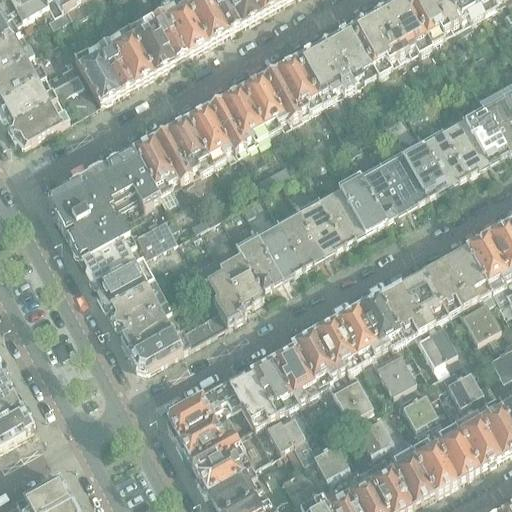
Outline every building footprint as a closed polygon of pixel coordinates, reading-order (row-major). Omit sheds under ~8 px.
[(0,0),(0,28),(43,4),(40,0),(0,0)] [(40,0),(43,4),(49,15),(54,23),(48,27),(51,31),(52,35),(70,25),(72,28),(74,27),(75,29),(91,19),(84,6),(92,2),(93,3),(95,2),(98,0),(40,0)] [(231,40),(219,17),(230,11),(223,0),(188,0),(184,3),(211,51),(231,40)] [(263,22),(250,0),(223,0),(230,11),(219,17),(231,40),(263,22)] [(285,10),(279,0),(250,0),(263,22),(285,10)] [(302,0),(279,0),(285,10),(302,0)] [(449,38),(438,18),(448,13),(441,0),(418,0),(405,8),(432,55),(433,54),(432,52),(446,45),(443,41),(449,38)] [(483,26),(468,0),(441,0),(448,13),(438,18),(449,38),(468,27),(472,33),(483,26)] [(500,9),(495,0),(468,0),(483,26),(486,25),(485,23),(498,16),(496,12),(500,9)] [(511,0),(495,0),(500,9),(511,2),(511,0)] [(211,51),(184,3),(162,15),(176,41),(163,49),(176,71),(211,51)] [(0,55),(21,44),(14,32),(22,28),(22,29),(49,15),(43,4),(0,28),(0,55)] [(432,55),(405,8),(385,19),(396,39),(382,47),(394,69),(416,56),(420,62),(432,55)] [(163,49),(176,41),(162,15),(131,33),(158,81),(176,71),(163,49)] [(511,29),(511,20),(510,18),(503,22),(508,32),(511,29)] [(394,69),(382,47),(396,39),(385,19),(353,37),(377,83),(379,85),(393,77),(389,71),(394,69)] [(0,81),(34,62),(60,49),(52,35),(51,31),(22,46),(21,44),(0,55),(0,81)] [(158,81),(131,33),(107,46),(121,74),(108,80),(120,102),(158,81)] [(377,83),(353,37),(330,50),(341,71),(329,77),(341,99),(342,98),(344,102),(377,83)] [(108,80),(121,74),(107,46),(74,64),(101,113),(120,102),(108,80)] [(341,99),(329,77),(341,71),(330,50),(297,68),(322,114),(337,105),(335,102),(341,99)] [(65,61),(51,69),(57,80),(71,71),(65,61)] [(0,111),(47,85),(34,62),(0,81),(0,111)] [(322,114),(297,68),(276,80),(288,103),(276,109),(287,129),(288,129),(290,132),(303,125),(301,121),(308,117),(310,121),(322,114)] [(287,129),(276,109),(288,103),(276,80),(243,98),(269,144),(283,136),(281,132),(287,129)] [(67,103),(55,81),(47,85),(0,111),(0,122),(2,126),(7,126),(11,134),(58,107),(67,103)] [(95,110),(85,93),(67,103),(79,125),(98,115),(95,110)] [(269,144),(243,98),(222,110),(235,133),(223,139),(233,159),(235,163),(248,156),(246,152),(254,148),(255,151),(269,144)] [(511,117),(505,105),(484,116),(508,158),(511,155),(511,117)] [(31,152),(71,130),(58,107),(11,134),(8,137),(14,150),(18,149),(22,155),(24,156),(30,152),(31,152)] [(233,159),(223,139),(235,133),(222,110),(188,129),(214,174),(228,166),(226,163),(233,159)] [(510,161),(508,158),(484,116),(464,128),(487,169),(494,166),(499,167),(510,161)] [(487,169),(464,128),(443,140),(469,185),(479,179),(480,173),(487,169)] [(214,174),(188,129),(167,140),(180,164),(169,170),(182,192),(193,186),(189,178),(198,173),(202,181),(214,174)] [(169,170),(180,164),(167,140),(156,146),(147,152),(134,159),(155,197),(167,190),(169,195),(178,190),(180,193),(182,192),(169,170)] [(469,185),(443,140),(423,151),(446,193),(453,189),(458,191),(469,185)] [(350,143),(344,146),(348,152),(354,149),(350,143)] [(328,154),(322,145),(309,152),(315,162),(328,154)] [(360,158),(356,150),(347,155),(351,163),(360,158)] [(446,193),(423,151),(403,163),(427,208),(438,202),(439,197),(446,193)] [(162,209),(155,197),(134,159),(72,193),(92,229),(106,221),(115,235),(122,230),(111,211),(133,199),(144,218),(162,209)] [(427,208),(403,163),(383,174),(405,216),(412,212),(417,214),(427,208)] [(405,216),(383,174),(361,186),(386,231),(397,225),(398,220),(405,216)] [(386,231),(361,186),(341,198),(363,239),(370,235),(376,237),(386,231)] [(92,229),(72,193),(50,206),(48,212),(65,244),(92,229)] [(363,239),(341,198),(320,209),(345,254),(355,248),(356,243),(363,239)] [(345,254),(320,209),(300,221),(322,262),(329,258),(334,260),(345,254)] [(255,220),(250,210),(242,214),(248,224),(255,220)] [(201,226),(191,232),(195,239),(200,237),(210,231),(204,220),(199,222),(201,226)] [(96,267),(133,248),(131,246),(122,230),(115,235),(106,221),(92,229),(65,244),(81,274),(85,272),(96,267)] [(322,262),(300,221),(280,232),(304,277),(314,271),(315,266),(322,262)] [(144,267),(177,250),(165,226),(131,246),(133,248),(96,267),(85,272),(89,280),(87,285),(91,293),(94,294),(144,267)] [(304,277),(280,232),(258,244),(281,285),(288,281),(293,283),(304,277)] [(511,234),(511,232),(488,244),(511,286),(511,234)] [(281,285),(258,244),(238,256),(241,262),(263,300),(273,294),(274,289),(281,285)] [(511,286),(488,244),(467,256),(492,301),(504,323),(511,318),(511,286)] [(483,306),(492,301),(467,256),(446,268),(470,313),(478,308),(480,312),(472,316),(488,346),(501,339),(483,306)] [(263,300),(241,262),(220,274),(223,280),(245,318),(263,308),(264,302),(263,300)] [(108,316),(155,289),(144,267),(94,294),(97,294),(102,296),(101,302),(97,304),(105,318),(108,316)] [(470,313),(446,268),(423,281),(448,325),(458,320),(476,353),(488,346),(472,316),(470,313)] [(245,318),(223,280),(202,292),(214,313),(228,335),(245,325),(247,320),(245,318)] [(439,330),(448,325),(423,281),(402,293),(427,337),(429,340),(430,343),(445,370),(458,364),(439,330)] [(116,339),(167,311),(155,289),(108,316),(112,324),(109,326),(116,339)] [(427,337),(402,293),(380,305),(405,350),(415,344),(434,377),(445,370),(430,343),(429,340),(422,344),(420,341),(427,337)] [(395,355),(405,350),(380,305),(360,316),(388,366),(405,398),(409,404),(419,398),(395,355)] [(128,363),(180,335),(167,311),(116,339),(117,341),(120,339),(125,341),(125,345),(120,347),(128,363)] [(147,380),(228,335),(214,313),(201,320),(205,327),(183,340),(180,335),(128,363),(136,377),(147,380)] [(405,398),(388,366),(360,316),(338,329),(362,374),(372,369),(391,405),(381,410),(385,417),(400,409),(409,404),(405,398)] [(352,379),(362,374),(338,329),(317,340),(344,390),(366,428),(376,423),(352,379)] [(366,428),(344,390),(317,340),(295,353),(320,398),(329,392),(349,427),(339,433),(343,440),(354,434),(366,428)] [(511,355),(508,349),(496,356),(500,365),(502,364),(511,381),(511,355)] [(70,363),(63,350),(56,354),(63,366),(70,363)] [(320,398),(295,353),(279,362),(281,365),(275,369),(299,413),(322,401),(320,398)] [(511,398),(511,399),(509,394),(511,392),(511,381),(502,364),(500,365),(491,370),(508,401),(499,406),(511,430),(511,398)] [(299,413),(275,369),(273,370),(268,368),(262,371),(260,377),(252,381),(278,426),(281,430),(293,454),(306,447),(290,419),(299,413)] [(511,460),(511,430),(499,406),(493,396),(482,401),(471,381),(478,377),(473,368),(455,378),(460,387),(458,388),(472,413),(502,466),(511,460)] [(444,436),(428,407),(439,401),(438,400),(448,394),(458,388),(460,387),(455,378),(433,390),(419,398),(409,404),(400,409),(411,403),(414,409),(413,409),(414,410),(413,411),(428,436),(458,491),(481,478),(455,431),(444,436)] [(278,426),(252,381),(244,386),(239,384),(230,389),(242,411),(240,413),(255,438),(264,433),(281,461),(293,454),(281,430),(272,435),(270,430),(278,426)] [(0,428),(21,417),(23,411),(19,404),(13,403),(9,394),(10,394),(4,384),(4,385),(0,386),(0,428)] [(502,466),(472,413),(458,388),(448,394),(465,425),(455,431),(481,478),(502,466)] [(224,422),(231,418),(240,413),(242,411),(230,389),(170,423),(167,434),(176,451),(225,424),(224,422)] [(458,491),(428,436),(413,411),(404,416),(422,450),(410,456),(436,503),(458,491)] [(0,458),(33,440),(31,435),(34,433),(28,420),(24,422),(21,417),(0,428),(0,458)] [(420,511),(436,503),(410,456),(397,463),(376,423),(366,428),(370,436),(385,461),(388,459),(392,466),(389,468),(413,511),(420,511)] [(215,457),(237,446),(225,424),(176,451),(182,463),(186,461),(197,481),(222,468),(215,457)] [(413,511),(389,468),(388,468),(384,461),(385,461),(370,436),(366,428),(354,434),(373,467),(375,476),(367,480),(384,511),(413,511)] [(354,511),(340,485),(325,459),(315,441),(306,447),(293,454),(304,472),(313,466),(329,491),(331,500),(323,505),(326,511),(354,511)] [(253,476),(258,473),(262,480),(274,474),(270,466),(271,465),(265,454),(255,460),(252,454),(244,458),(237,446),(215,457),(222,468),(197,481),(200,487),(196,489),(205,504),(208,502),(253,476)] [(384,511),(367,480),(365,481),(361,474),(352,479),(351,479),(336,453),(325,459),(340,485),(354,511),(384,511)] [(326,511),(323,505),(305,474),(282,486),(288,497),(300,490),(313,511),(311,511),(326,511)] [(271,511),(253,476),(208,502),(212,510),(211,511),(271,511)] [(71,511),(73,511),(72,511),(68,503),(69,497),(66,491),(60,489),(18,511),(71,511)]
